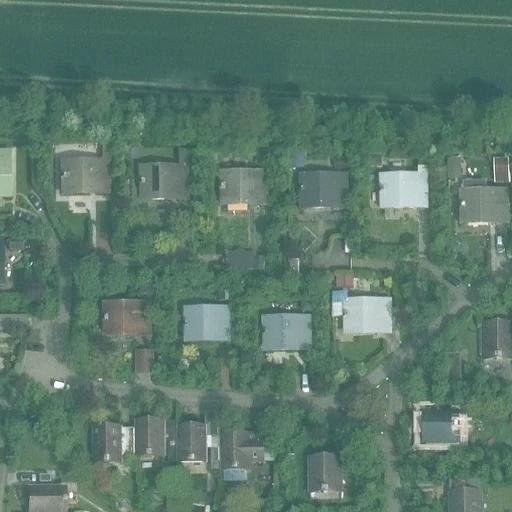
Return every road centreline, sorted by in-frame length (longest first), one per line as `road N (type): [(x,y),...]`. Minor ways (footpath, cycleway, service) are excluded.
road 1 (residential): [(330,405),(50,385)]
road 2 (residential): [(50,385),(66,321),(67,271),(78,263),(213,262)]
road 3 (residential): [(465,306),(429,276),(276,268)]
road 4 (residential): [(50,385),(19,387),(0,478)]
